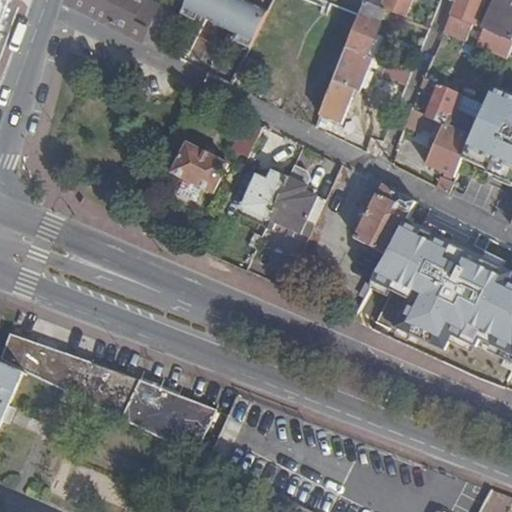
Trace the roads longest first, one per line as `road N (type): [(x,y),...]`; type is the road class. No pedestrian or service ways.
road 1 (primary): [(0,271),(511,467)]
road 2 (residential): [(47,5),(511,234)]
road 3 (primary): [(301,332),(0,207)]
road 4 (primary): [(301,332),(161,303),(0,245)]
road 5 (primary): [(511,419),(301,332)]
road 6 (unknown): [(428,511),(244,427)]
road 7 (secondary): [(0,148),(47,5)]
